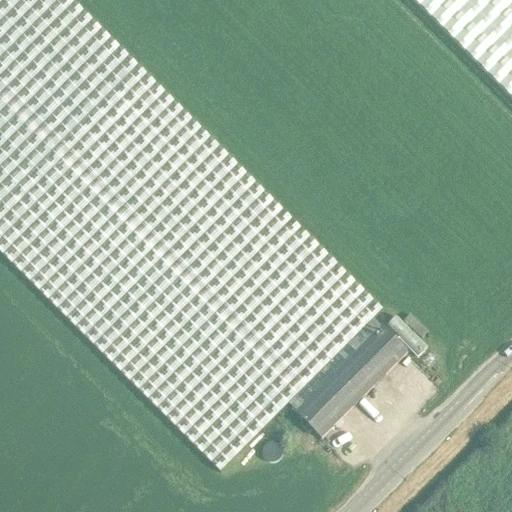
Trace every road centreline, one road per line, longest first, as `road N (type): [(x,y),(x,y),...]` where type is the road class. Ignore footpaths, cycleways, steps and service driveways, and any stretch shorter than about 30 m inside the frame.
road 1 (unclassified): [(355,511),(511,356)]
road 2 (track): [(511,112),(398,0)]
